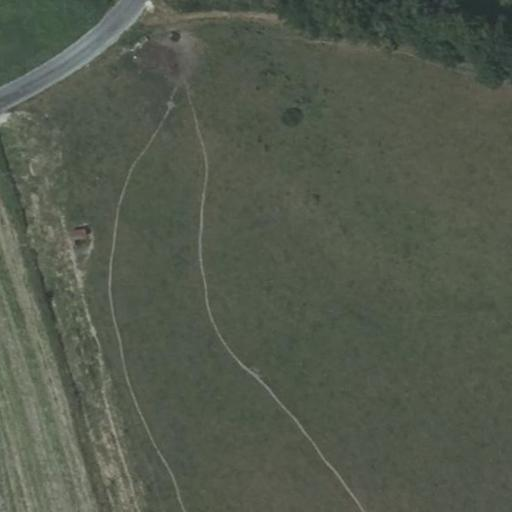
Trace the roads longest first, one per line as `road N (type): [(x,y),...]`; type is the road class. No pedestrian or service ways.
road 1 (track): [(116,34),(188,6),(259,5),(435,41),(511,67)]
road 2 (tertiary): [(133,0),(116,34),(0,93)]
